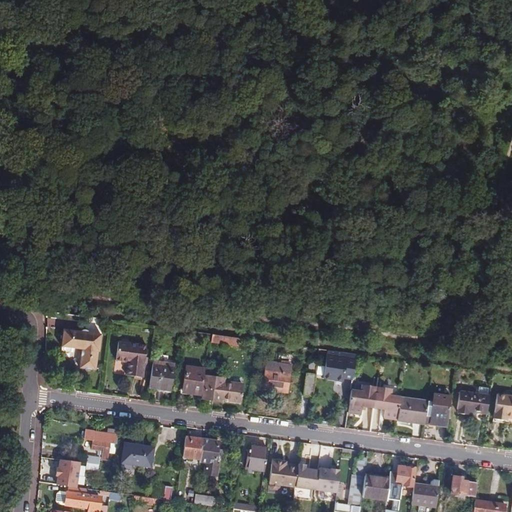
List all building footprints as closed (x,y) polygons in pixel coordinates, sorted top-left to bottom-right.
[(92,355),(93,339),(82,338),(78,335),(75,335),(73,336),(57,335),(55,351),(75,353),(73,371),(88,374),(90,355),(92,355)] [(237,344),(208,340),(207,347),(236,350),(237,344)] [(139,384),(142,352),(114,348),(112,366),(124,368),(123,381),(139,384)] [(351,363),(352,359),(314,354),(311,379),(311,381),(319,382),(319,385),(337,388),(338,384),(348,386),(351,363)] [(165,396),(169,368),(149,366),(146,393),(165,396)] [(259,393),(266,394),(275,396),(283,397),(286,370),(262,367),(259,393)] [(196,399),(199,375),(180,373),(178,397),(196,399)] [(311,381),(311,379),(302,378),(299,398),(308,399),(311,381)] [(235,405),(238,386),(202,382),(199,403),(216,405),(216,403),(235,405)] [(357,396),(347,394),(344,417),(357,419),(358,413),(358,410),(362,410),(370,411),(372,392),(358,390),(357,396)] [(387,393),(372,392),(370,411),(381,413),(380,422),(393,423),(396,401),(396,400),(386,399),(387,393)] [(482,418),(485,400),(455,396),(453,415),(454,415),(454,421),(463,422),(464,416),(482,418)] [(511,420),(511,399),(492,397),(489,422),(502,424),(502,419),(511,420)] [(428,405),(423,405),(420,425),(420,427),(425,428),(426,419),(444,422),(447,401),(430,398),(428,405)] [(423,405),(396,401),(393,423),(393,424),(404,425),(404,423),(420,425),(423,405)] [(443,430),(444,422),(426,419),(425,428),(443,430)] [(112,450),(114,440),(82,436),(81,444),(81,446),(89,447),(106,449),(112,450)] [(199,444),(181,442),(179,462),(196,464),(199,444)] [(214,446),(199,444),(196,464),(196,467),(202,468),(201,478),(213,479),(214,469),(212,469),(213,463),(214,453),(214,446)] [(103,466),(106,449),(89,447),(88,454),(98,456),(97,465),(103,466)] [(148,473),(150,453),(121,450),(118,471),(128,472),(128,471),(148,473)] [(261,473),(263,453),(245,450),(243,471),(261,473)] [(82,462),(82,469),(94,470),(95,463),(82,462)] [(292,492),(293,480),(294,472),(285,470),(283,470),(279,469),(280,465),(269,464),(265,487),(266,487),(266,491),(268,493),(272,494),(275,492),(275,489),(292,492)] [(67,467),(48,465),(45,490),(64,492),(65,492),(67,467)] [(410,488),(412,473),(394,471),(392,488),(410,490),(410,488)] [(371,482),(361,481),(358,501),(383,504),(385,486),(371,484),(371,482)] [(471,502),(473,489),(458,486),(458,482),(449,481),(446,499),(471,502)] [(435,491),(410,488),(410,490),(408,508),(432,511),(435,491)] [(155,490),(153,504),(155,504),(167,506),(169,492),(155,490)] [(65,492),(64,492),(63,498),(62,498),(61,510),(72,511),(95,511),(96,509),(92,509),(93,502),(81,500),(81,494),(65,492)] [(117,499),(106,498),(105,505),(116,507),(117,499)] [(153,504),(131,501),(130,509),(155,511),(155,504),(153,504)] [(205,511),(209,511),(210,504),(191,502),(190,509),(205,511)]
